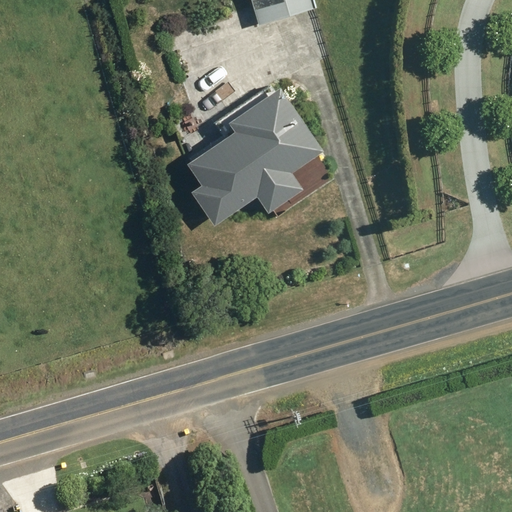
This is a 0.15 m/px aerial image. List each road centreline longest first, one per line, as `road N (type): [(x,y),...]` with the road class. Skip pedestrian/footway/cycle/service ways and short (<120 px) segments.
road 1 (tertiary): [(0,441),(511,290)]
road 2 (unknown): [(493,296),(471,186),(463,61),(492,0)]
road 3 (unknown): [(220,376),(254,511)]
